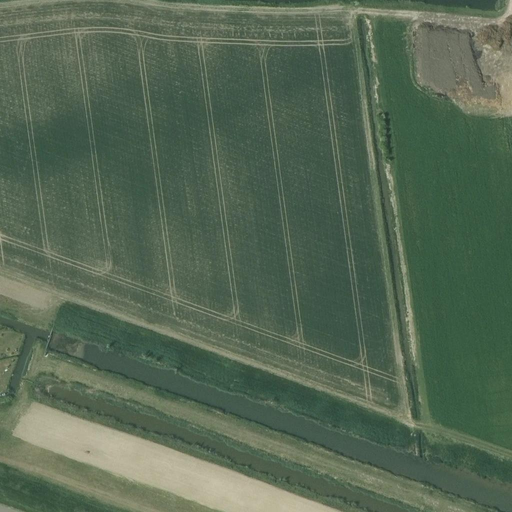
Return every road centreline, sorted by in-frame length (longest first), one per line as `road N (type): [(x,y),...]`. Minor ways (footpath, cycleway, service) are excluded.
road 1 (track): [(0,456),(157,511)]
road 2 (track): [(511,25),(356,10)]
